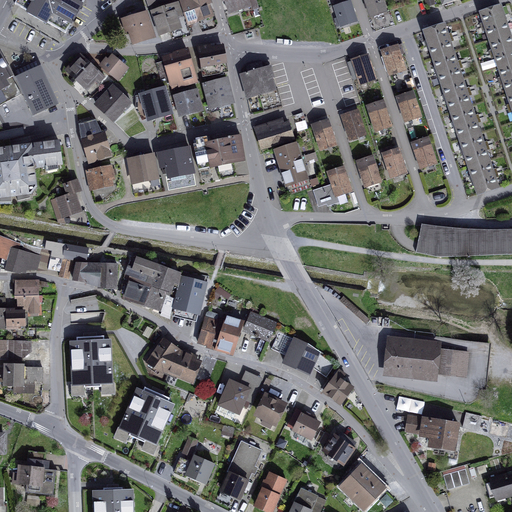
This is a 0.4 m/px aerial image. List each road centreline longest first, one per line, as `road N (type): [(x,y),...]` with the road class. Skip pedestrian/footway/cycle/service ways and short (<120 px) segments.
road 1 (residential): [(420,491),(338,408),(295,380),(202,350),(70,283)]
road 2 (residential): [(270,224),(242,238),(201,241),(109,223),(86,196),(69,91)]
road 3 (residential): [(420,491),(270,224)]
road 4 (track): [(511,261),(440,261),(275,237)]
road 5 (residential): [(69,91),(135,147),(244,122)]
road 6 (residential): [(405,29),(464,207)]
road 7 (residential): [(370,40),(427,216)]
road 8 (residential): [(225,32),(136,51),(72,46)]
road 9 (residential): [(49,428),(58,402),(57,319),(70,283)]
road 10 (residential): [(214,511),(83,446)]
road 11 (residential): [(328,99),(368,218)]
